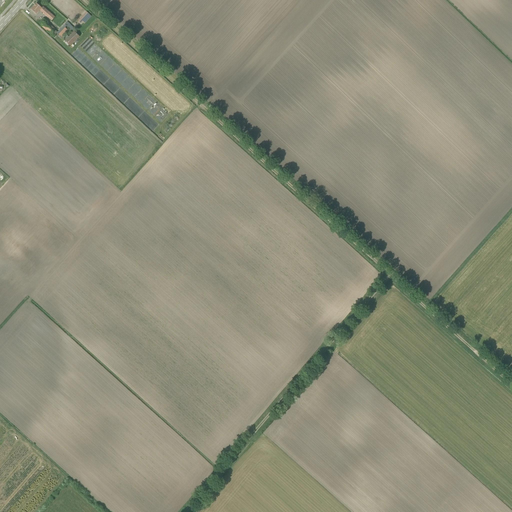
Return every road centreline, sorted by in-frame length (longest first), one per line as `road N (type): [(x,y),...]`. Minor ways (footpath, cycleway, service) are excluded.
road 1 (track): [(390,271),(84,0)]
road 2 (track): [(185,511),(390,271)]
road 3 (track): [(511,383),(390,271)]
